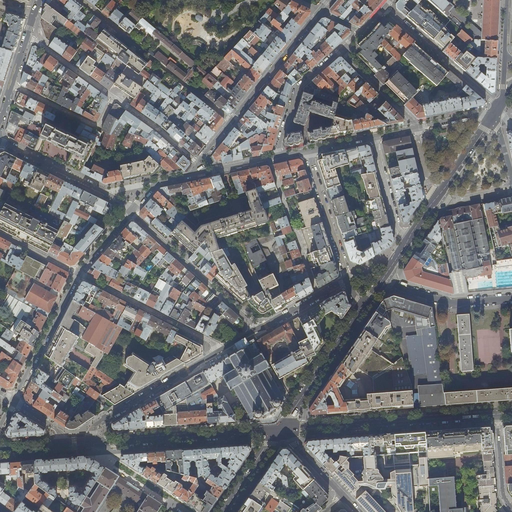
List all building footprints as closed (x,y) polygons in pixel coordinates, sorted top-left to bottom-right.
[(63,9),(52,0),(48,5),(59,14),(63,9)] [(65,6),(76,15),(83,6),(79,3),(75,0),(69,0),(66,5),(65,6)] [(275,20),(283,11),(291,1),(289,0),(277,0),(275,4),(274,3),(274,4),(281,10),(277,14),(270,8),(266,12),(266,13),(275,20)] [(344,1),(343,0),(337,0),(332,6),(329,9),(330,13),(336,16),(339,18),(347,10),(342,5),(345,1),(344,1)] [(347,10),(339,18),(343,19),(352,9),(351,9),(352,7),(356,11),(354,14),(352,12),(345,20),(349,22),(358,12),(364,5),(358,0),(355,0),(351,5),(347,10)] [(380,5),(383,0),(368,0),(364,5),(373,13),(380,5)] [(399,0),(399,1),(396,4),(397,8),(398,10),(404,14),(406,17),(413,10),(402,0),(399,0)] [(419,3),(421,0),(402,0),(413,10),(419,3)] [(428,0),(448,17),(451,14),(449,12),(453,7),(445,0),(428,0)] [(499,18),(499,0),(483,0),(482,32),(482,40),(486,40),(498,41),(499,18)] [(104,14),(109,18),(119,6),(113,1),(103,13),(104,14)] [(296,3),(291,1),(283,11),(288,15),(291,10),(296,13),(301,6),(296,3)] [(413,10),(406,17),(409,19),(413,23),(426,34),(429,36),(434,40),(445,27),(437,20),(438,18),(428,9),(427,11),(419,3),(413,10)] [(46,7),(45,8),(44,8),(44,10),(43,12),(45,13),(42,17),(52,25),(55,21),(56,20),(64,26),(68,20),(59,14),(48,5),(46,4),(45,6),(46,7)] [(367,19),(373,13),(364,5),(358,12),(359,13),(361,11),(364,15),(359,20),(357,18),(360,14),(358,12),(349,22),(353,24),(357,26),(361,26),(364,22),(367,19)] [(85,8),(83,6),(76,15),(70,22),(74,25),(87,9),(85,8)] [(126,18),(127,16),(132,10),(131,9),(125,16),(121,13),(122,12),(121,11),(120,12),(118,11),(121,8),(119,6),(109,18),(111,19),(119,25),(126,18)] [(301,6),(296,13),(291,18),(300,26),(302,23),(308,16),(308,15),(310,14),(310,13),(309,10),(301,6)] [(451,14),(448,17),(451,20),(455,16),(467,27),(466,28),(474,35),(472,39),(473,40),(480,40),(482,40),(482,32),(453,7),(449,12),(451,14)] [(92,13),(87,9),(74,25),(84,33),(88,29),(90,26),(97,17),(94,15),(87,24),(86,27),(79,22),(81,20),(82,20),(83,19),(86,21),(92,13)] [(132,10),(127,16),(129,17),(130,15),(139,22),(142,18),(141,17),(132,10)] [(283,11),(275,20),(266,13),(259,21),(263,24),(270,30),(271,28),(265,23),(268,20),(279,29),(276,33),(274,31),(273,33),(274,34),(286,44),(289,40),(296,31),(300,26),(291,18),(288,15),(283,11)] [(9,26),(2,49),(14,53),(16,49),(18,41),(21,32),(24,24),(25,20),(19,18),(20,17),(13,15),(12,15),(9,14),(9,16),(7,15),(4,21),(8,22),(8,23),(7,24),(8,26),(9,26)] [(451,20),(462,30),(472,39),(474,35),(466,28),(467,27),(455,16),(451,20)] [(52,25),(42,17),(41,22),(46,39),(49,40),(52,43),(56,37),(60,31),(55,27),(52,25)] [(102,21),(97,17),(90,26),(94,29),(102,21)] [(126,18),(119,25),(126,31),(129,33),(133,29),(136,26),(126,18)] [(144,26),(151,32),(154,28),(142,18),(139,22),(136,26),(133,29),(134,30),(135,29),(138,31),(142,27),(143,27),(144,26)] [(338,24),(333,22),(328,19),(326,18),(325,18),(323,18),(322,18),(320,20),(318,23),(330,33),(331,31),(333,30),(335,28),(338,24)] [(74,25),(70,22),(68,20),(64,26),(62,30),(60,31),(62,33),(66,26),(85,41),(88,36),(84,33),(74,25)] [(380,44),(395,27),(392,24),(389,22),(387,25),(384,28),(379,23),(374,29),(370,34),(363,40),(359,44),(358,45),(362,50),(357,55),(359,57),(369,66),(376,74),(393,56),(389,52),(380,44)] [(326,37),(330,33),(318,23),(315,27),(311,32),(321,41),(324,39),(326,37)] [(271,31),(270,30),(263,24),(261,26),(261,28),(260,28),(260,29),(257,29),(254,33),(259,38),(263,41),(265,43),(267,40),(267,39),(266,37),(271,31)] [(345,27),(338,24),(335,28),(336,29),(335,30),(337,31),(338,30),(340,31),(339,32),(340,32),(337,35),(343,41),(346,38),(347,37),(351,34),(350,30),(345,27)] [(397,25),(395,27),(380,44),(389,52),(393,48),(386,41),(388,40),(390,37),(391,36),(395,39),(391,43),(392,45),(394,47),(406,33),(401,29),(397,25)] [(439,45),(444,50),(454,38),(449,33),(450,31),(445,27),(434,40),(439,45)] [(154,28),(151,32),(153,34),(151,36),(152,37),(154,35),(169,47),(172,43),(154,28)] [(98,37),(88,29),(84,33),(88,36),(91,38),(94,40),(95,41),(98,37)] [(121,41),(105,29),(104,30),(98,37),(95,41),(98,43),(105,49),(108,51),(114,55),(118,58),(127,66),(139,74),(143,70),(145,67),(148,63),(130,48),(121,41)] [(259,38),(254,33),(250,30),(242,38),(248,43),(252,46),(259,38)] [(337,35),(333,30),(331,31),(333,33),(327,39),(326,37),(324,39),(334,49),(337,46),(343,41),(337,35)] [(462,30),(457,35),(465,42),(460,47),(464,51),(470,43),(473,40),(472,39),(462,30)] [(321,42),(321,41),(311,32),(306,38),(302,43),(312,52),(314,50),(312,48),(319,40),(321,42)] [(409,36),(406,33),(394,47),(393,48),(389,52),(393,56),(398,61),(402,57),(395,50),(397,49),(400,46),(398,45),(400,43),(408,50),(411,46),(415,41),(409,36)] [(281,49),(286,44),(274,34),(272,36),(274,38),(275,37),(276,38),(269,46),(278,54),(281,49)] [(89,40),(91,38),(88,36),(85,41),(80,47),(90,55),(96,47),(98,43),(95,41),(94,40),(93,41),(95,43),(94,44),(89,40)] [(454,38),(444,50),(443,52),(447,56),(454,61),(462,52),(455,47),(457,45),(455,44),(459,39),(456,36),(454,38)] [(68,46),(56,37),(52,43),(49,46),(67,59),(70,61),(79,49),(71,43),(68,46)] [(248,43),(242,38),(232,49),(261,75),(265,69),(271,63),(255,49),(252,47),(249,51),(256,57),(258,55),(260,57),(255,62),(241,50),(248,43)] [(334,49),(324,39),(321,41),(321,42),(316,47),(317,47),(325,56),(328,53),(334,49)] [(193,40),(190,40),(189,46),(197,46),(198,46),(204,50),(207,46),(201,42),(198,40),(197,40),(195,40),(193,40)] [(480,40),(473,40),(470,43),(474,47),(478,50),(480,50),(480,40)] [(497,50),(498,41),(486,40),(485,56),(481,55),(481,58),(497,59),(497,50)] [(269,46),(265,43),(263,41),(260,45),(263,48),(264,47),(267,49),(264,53),(261,50),(262,49),(258,45),(255,49),(271,63),(273,59),(276,56),(278,54),(269,46)] [(178,56),(182,52),(172,43),(169,47),(170,49),(178,56)] [(310,54),(312,52),(302,43),(298,48),(294,54),(303,61),(304,59),(305,58),(303,56),(305,53),(307,55),(306,56),(307,57),(310,54)] [(469,52),(474,47),(470,43),(464,51),(462,52),(454,61),(460,67),(466,71),(477,59),(469,52)] [(427,61),(411,46),(408,50),(403,56),(410,61),(409,62),(437,86),(445,76),(437,69),(427,61)] [(88,58),(80,68),(86,72),(90,76),(96,67),(101,60),(107,53),(108,51),(105,49),(102,52),(96,47),(90,55),(88,58)] [(321,60),(325,56),(317,47),(314,50),(312,52),(310,54),(318,62),(321,60)] [(2,49),(1,49),(0,50),(0,80),(5,82),(8,73),(12,61),(14,53),(2,49)] [(232,49),(224,57),(229,61),(233,57),(238,61),(237,61),(248,69),(250,71),(249,72),(246,70),(244,71),(243,70),(242,72),(243,73),(255,83),(258,79),(261,75),(232,49)] [(27,64),(38,71),(39,72),(50,56),(43,51),(41,53),(44,55),(40,60),(30,54),(28,60),(27,64)] [(187,75),(185,74),(174,64),(176,62),(170,57),(168,59),(158,51),(155,55),(153,57),(166,67),(170,70),(183,80),(187,75)] [(182,52),(178,56),(193,67),(195,63),(182,52)] [(109,54),(107,53),(101,60),(111,67),(118,58),(114,55),(112,58),(108,55),(109,54)] [(300,64),(303,61),(294,54),(291,57),(287,62),(295,69),(297,67),(296,65),(298,62),(300,64)] [(310,54),(307,57),(310,60),(307,63),(304,59),(303,61),(310,69),(314,67),(318,62),(310,54)] [(59,62),(54,59),(50,56),(39,72),(43,74),(48,77),(51,72),(59,62)] [(80,68),(88,58),(86,56),(82,57),(76,66),(77,66),(80,68)] [(398,61),(393,56),(376,74),(375,75),(374,76),(378,79),(384,85),(385,83),(397,71),(403,66),(398,61)] [(229,61),(224,57),(216,66),(223,73),(229,66),(239,74),(241,72),(229,61)] [(334,62),(329,66),(336,74),(340,69),(341,70),(343,68),(347,72),(352,67),(345,61),(342,57),(339,57),(334,62)] [(481,58),(478,57),(477,59),(466,71),(470,75),(475,80),(481,73),(478,70),(478,69),(479,68),(478,67),(480,64),(481,64),(486,64),(485,65),(486,65),(486,66),(485,67),(485,70),(487,70),(496,71),(497,64),(497,59),(481,58)] [(127,66),(118,58),(111,67),(108,72),(100,83),(105,86),(110,90),(114,85),(127,66)] [(150,60),(148,63),(145,67),(148,69),(153,62),(150,60)] [(310,69),(303,61),(300,64),(297,67),(295,69),(298,73),(299,74),(301,77),(305,74),(310,69)] [(60,63),(59,62),(51,72),(55,75),(62,65),(60,63)] [(295,69),(287,62),(284,65),(281,70),(288,76),(291,73),(288,70),(289,69),(292,72),(295,69)] [(187,75),(183,80),(189,85),(190,86),(192,84),(192,82),(189,79),(191,77),(192,77),(195,73),(197,71),(205,77),(208,74),(195,63),(193,67),(191,70),(187,74),(187,75)] [(153,73),(158,66),(155,64),(149,72),(152,74),(153,73)] [(66,68),(62,65),(55,75),(52,79),(56,82),(58,83),(68,69),(66,68)] [(147,81),(139,74),(127,66),(114,85),(118,88),(128,95),(135,99),(140,92),(140,91),(142,88),(144,86),(147,81)] [(223,73),(216,66),(208,74),(217,81),(226,89),(240,101),(243,97),(247,93),(229,78),(223,73)] [(336,74),(329,66),(324,70),(319,75),(335,90),(340,95),(340,92),(348,85),(341,78),(338,75),(336,74)] [(39,72),(38,71),(35,75),(32,73),(33,72),(31,71),(26,67),(25,69),(24,72),(32,76),(36,79),(38,80),(39,81),(43,74),(39,72)] [(105,73),(96,67),(90,76),(94,78),(100,83),(108,72),(106,71),(105,72),(105,73)] [(353,69),(352,67),(347,72),(342,77),(341,78),(348,85),(356,77),(359,74),(353,69)] [(67,108),(74,111),(81,98),(90,85),(85,81),(75,74),(68,69),(58,83),(60,84),(64,86),(56,102),(61,105),(67,108)] [(295,69),(292,72),(291,73),(288,76),(287,76),(289,78),(288,78),(287,79),(287,80),(286,81),(292,86),(294,84),(299,79),(301,77),(299,74),(294,78),(293,77),(298,73),(295,69)] [(151,76),(143,70),(139,74),(147,81),(151,76)] [(287,76),(288,76),(281,70),(278,73),(274,78),(282,84),(284,80),(287,76)] [(496,81),(496,71),(487,70),(487,75),(485,76),(481,73),(475,80),(482,85),(492,94),(495,92),(496,81)] [(394,92),(406,104),(412,97),(414,96),(418,92),(419,90),(418,89),(417,91),(397,71),(385,83),(394,92)] [(462,89),(466,85),(457,77),(450,71),(446,75),(462,89)] [(30,81),(32,76),(24,72),(22,77),(20,83),(21,85),(22,86),(26,88),(29,83),(27,82),(27,81),(26,80),(27,79),(30,81)] [(157,76),(153,73),(152,74),(151,76),(147,81),(156,87),(160,83),(162,80),(157,76)] [(250,88),(255,83),(243,73),(242,74),(243,75),(242,77),(243,78),(238,83),(235,80),(236,78),(232,74),(229,78),(247,93),(250,88)] [(49,77),(48,77),(43,74),(39,81),(39,82),(38,83),(34,91),(38,93),(41,95),(44,87),(39,85),(42,81),(46,83),(47,80),(49,77)] [(205,77),(201,81),(206,85),(210,89),(217,81),(208,74),(205,77)] [(331,93),(335,90),(319,75),(316,78),(312,81),(317,85),(321,89),(323,87),(327,89),(327,90),(331,93)] [(34,81),(36,79),(32,76),(30,81),(29,83),(26,88),(31,90),(34,91),(38,83),(34,81)] [(359,79),(356,77),(348,85),(356,93),(367,82),(364,80),(362,82),(359,79)] [(282,85),(282,84),(274,78),(271,82),(268,86),(277,94),(277,93),(275,91),(278,87),(280,89),(281,85),(282,85)] [(52,79),(50,82),(47,80),(46,83),(44,87),(41,95),(46,97),(48,98),(55,85),(56,82),(52,79)] [(277,105),(285,108),(286,105),(290,92),(291,89),(291,88),(292,86),(286,81),(284,80),(282,84),(282,85),(285,87),(283,91),(281,90),(281,92),(278,91),(277,93),(277,94),(275,97),(279,99),(277,105)] [(156,87),(147,81),(144,86),(152,93),(150,96),(148,95),(144,100),(142,99),(145,96),(140,92),(135,99),(131,104),(135,107),(142,112),(158,89),(156,87)] [(222,94),(226,89),(217,81),(210,89),(205,95),(213,102),(215,103),(219,98),(218,97),(219,95),(214,92),(214,93),(211,91),(215,87),(222,94)] [(367,82),(356,93),(348,100),(346,102),(356,108),(361,110),(361,111),(364,108),(366,106),(357,97),(360,94),(360,93),(361,92),(368,99),(367,101),(369,103),(370,102),(379,94),(375,90),(371,87),(367,82)] [(158,89),(168,97),(173,90),(172,89),(171,88),(169,90),(160,83),(156,87),(158,89)] [(181,92),(185,87),(183,86),(179,83),(173,90),(168,97),(173,101),(174,101),(178,96),(176,94),(179,90),(181,92)] [(58,87),(55,85),(48,98),(52,101),(56,102),(64,86),(60,84),(58,87)] [(95,88),(90,85),(81,98),(74,111),(82,115),(85,111),(81,109),(81,108),(84,104),(83,103),(91,92),(93,93),(91,96),(95,98),(100,92),(95,88)] [(303,92),(313,96),(316,96),(319,97),(320,92),(321,89),(317,85),(315,88),(314,89),(310,88),(307,85),(307,86),(304,88),(303,92)] [(482,99),(466,85),(462,89),(459,93),(461,94),(464,91),(472,97),(472,98),(460,100),(462,110),(474,107),(484,105),(485,101),(482,99)] [(265,90),(261,94),(272,103),(275,97),(277,94),(268,86),(265,90)] [(424,86),(419,90),(418,92),(421,96),(422,97),(423,104),(426,117),(436,115),(453,112),(462,110),(460,100),(460,96),(452,98),(452,97),(449,97),(449,96),(442,97),(443,100),(439,101),(439,98),(433,99),(433,101),(430,101),(430,103),(429,103),(428,96),(430,93),(424,86)] [(171,103),(173,101),(168,97),(158,89),(142,112),(144,114),(149,117),(155,121),(171,103)] [(222,94),(222,95),(221,96),(219,98),(215,103),(227,113),(230,113),(234,109),(235,108),(240,101),(226,89),(222,94)] [(188,90),(183,96),(180,93),(178,96),(174,101),(179,105),(180,105),(191,92),(190,91),(188,90)] [(21,105),(25,107),(30,98),(24,95),(19,92),(17,93),(16,98),(15,102),(21,105)] [(103,94),(100,92),(95,98),(88,107),(101,114),(105,106),(107,102),(107,97),(103,94)] [(205,104),(203,102),(191,92),(180,105),(183,107),(186,110),(194,116),(195,115),(198,112),(193,108),(194,105),(196,107),(197,105),(201,109),(205,104)] [(312,98),(313,96),(303,92),(303,93),(298,108),(294,122),(290,124),(284,144),(285,147),(293,145),(304,143),(301,131),(301,130),(301,127),(302,125),(305,125),(306,124),(309,112),(334,119),(338,103),(333,102),(332,107),(321,104),(321,103),(314,100),(311,103),(309,102),(309,101),(312,98)] [(339,98),(320,92),(319,97),(328,100),(333,102),(338,103),(339,98)] [(272,103),(261,94),(258,99),(254,103),(267,112),(269,109),(266,107),(267,106),(266,105),(267,104),(270,107),(272,103)] [(421,106),(412,97),(406,104),(404,105),(410,111),(417,118),(419,119),(426,117),(423,104),(422,104),(421,106)] [(34,100),(30,98),(25,107),(28,108),(29,106),(32,108),(31,110),(34,111),(38,102),(34,100)] [(344,101),(339,98),(338,103),(334,119),(332,127),(329,138),(338,136),(349,133),(355,132),(352,120),(351,117),(355,111),(356,108),(346,102),(344,101)] [(379,108),(378,110),(385,117),(386,117),(388,119),(385,120),(383,118),(379,118),(378,120),(387,125),(395,124),(403,122),(404,120),(394,109),(388,103),(386,101),(379,108)] [(43,104),(38,102),(34,111),(44,116),(49,107),(43,104)] [(370,102),(369,103),(366,106),(374,113),(378,110),(379,108),(376,105),(375,104),(374,104),(373,105),(370,102)] [(157,123),(161,126),(168,119),(174,112),(177,108),(171,103),(155,121),(157,123)] [(251,107),(249,110),(257,117),(268,126),(278,129),(279,126),(282,117),(267,112),(254,103),(251,107)] [(272,103),(270,107),(269,109),(267,112),(282,117),(283,113),(285,108),(277,105),(274,104),(272,103)] [(114,104),(109,114),(119,121),(126,110),(122,107),(117,114),(115,112),(119,105),(117,104),(114,104)] [(213,110),(205,104),(201,109),(198,112),(204,118),(202,120),(195,115),(194,116),(206,125),(216,112),(213,110)] [(183,107),(180,105),(179,105),(177,108),(174,112),(177,115),(183,107)] [(49,107),(44,116),(49,119),(52,120),(53,121),(57,112),(58,112),(53,110),(52,112),(55,114),(54,115),(50,113),(52,109),(49,107)] [(88,107),(85,111),(82,115),(89,119),(95,121),(98,120),(101,114),(88,107)] [(142,121),(134,116),(126,110),(119,121),(109,114),(105,123),(102,131),(106,133),(102,143),(98,142),(98,143),(97,145),(99,146),(111,151),(117,137),(127,122),(133,126),(129,132),(129,131),(129,132),(129,133),(127,138),(124,144),(125,145),(126,146),(131,148),(132,148),(133,140),(134,139),(140,142),(143,143),(141,146),(143,147),(146,144),(149,140),(147,139),(133,135),(142,121)] [(186,112),(181,118),(185,121),(194,129),(197,131),(208,141),(211,138),(215,132),(206,125),(194,116),(186,110),(185,111),(186,112)] [(246,113),(244,116),(254,124),(257,126),(262,131),(268,128),(268,126),(257,117),(249,110),(246,113)] [(30,125),(32,121),(23,117),(12,111),(10,116),(8,122),(17,126),(21,120),(30,125)] [(26,111),(23,117),(32,121),(34,117),(35,116),(26,111)] [(177,115),(174,112),(168,119),(172,123),(178,116),(177,115)] [(222,117),(216,112),(206,125),(215,132),(220,127),(224,121),(224,118),(222,117)] [(371,116),(369,115),(367,114),(364,118),(352,120),(355,132),(367,130),(387,125),(378,120),(377,119),(371,116)] [(241,119),(240,121),(248,128),(249,126),(251,128),(254,124),(244,116),(241,119)] [(35,117),(34,117),(32,121),(30,125),(27,131),(34,134),(40,138),(40,137),(44,129),(32,124),(35,117)] [(50,125),(52,120),(49,119),(47,123),(44,129),(40,137),(43,138),(44,139),(58,145),(72,152),(66,165),(69,166),(81,172),(84,166),(86,161),(90,163),(99,146),(97,145),(98,143),(88,138),(81,134),(79,139),(68,134),(57,128),(50,125)] [(172,123),(168,119),(161,126),(163,128),(167,131),(174,124),(172,123)] [(147,139),(153,129),(146,125),(142,121),(133,135),(147,139)] [(191,134),(194,129),(185,121),(184,122),(185,123),(180,130),(186,134),(190,138),(191,139),(202,149),(205,146),(193,135),(191,134)] [(237,124),(235,128),(241,133),(249,139),(256,135),(254,133),(252,131),(247,135),(244,133),(248,128),(240,121),(237,124)] [(27,131),(17,126),(8,122),(7,126),(6,129),(18,134),(16,136),(17,136),(15,140),(21,143),(27,131)] [(76,132),(81,134),(83,130),(86,125),(83,124),(81,123),(80,124),(76,132)] [(176,126),(174,124),(167,131),(169,133),(174,137),(179,131),(175,127),(176,126)] [(262,132),(262,131),(257,126),(255,128),(257,130),(254,133),(256,135),(258,134),(262,132)] [(278,129),(268,126),(268,128),(267,131),(271,132),(271,133),(269,133),(268,133),(268,134),(267,134),(267,135),(268,136),(267,139),(265,139),(261,152),(267,150),(272,149),(274,142),(278,129)] [(329,138),(332,127),(325,128),(326,129),(322,130),(322,127),(320,128),(321,129),(313,130),(313,132),(309,133),(310,141),(319,140),(329,138)] [(222,143),(231,150),(239,145),(234,141),(241,133),(235,128),(230,133),(222,143)] [(262,131),(262,132),(262,133),(264,134),(264,135),(261,134),(257,145),(255,146),(254,141),(258,139),(259,136),(258,134),(256,135),(249,139),(248,139),(250,147),(251,147),(253,156),(257,155),(260,155),(261,152),(265,139),(267,131),(268,128),(262,131)] [(93,129),(91,133),(88,138),(98,143),(98,142),(101,133),(98,131),(96,136),(92,134),(94,129),(93,129)] [(157,133),(153,129),(147,139),(149,140),(155,145),(156,144),(158,142),(162,137),(157,133)] [(180,130),(179,131),(174,137),(176,139),(179,142),(186,134),(180,130)] [(27,131),(21,143),(28,146),(34,134),(27,131)] [(206,144),(208,141),(197,131),(196,132),(197,133),(196,135),(206,144)] [(35,150),(40,138),(34,134),(28,146),(31,148),(35,150)] [(188,141),(190,138),(186,134),(179,142),(187,149),(194,155),(197,155),(198,153),(202,149),(191,139),(190,141),(190,142),(189,143),(188,141)] [(387,141),(384,141),(382,144),(385,154),(396,152),(412,148),(411,142),(410,136),(395,139),(387,141)] [(165,140),(162,137),(158,142),(165,148),(169,143),(165,140)] [(250,147),(248,139),(240,144),(243,158),(248,157),(253,156),(251,147),(250,147)] [(155,145),(149,140),(146,144),(150,147),(147,151),(152,156),(158,150),(159,151),(158,153),(164,159),(159,164),(167,171),(173,170),(182,168),(175,162),(168,156),(162,151),(155,145)] [(171,145),(169,143),(165,148),(164,149),(170,153),(175,148),(171,145)] [(212,156),(216,161),(218,161),(219,161),(223,163),(233,161),(232,158),(231,150),(222,143),(219,148),(216,151),(212,156)] [(243,158),(240,144),(239,145),(231,150),(232,158),(233,161),(239,159),(243,158)] [(363,146),(357,147),(360,157),(362,157),(362,158),(364,158),(366,164),(365,164),(365,166),(365,167),(367,167),(367,170),(366,171),(364,172),(365,174),(375,172),(377,172),(374,163),(373,158),(370,147),(367,145),(363,146)] [(351,148),(345,150),(349,164),(352,176),(361,175),(365,174),(364,172),(361,160),(357,161),(359,168),(352,170),(352,168),(353,167),(352,164),(351,163),(350,161),(360,158),(360,157),(357,147),(351,148)] [(178,151),(175,148),(170,153),(168,156),(175,162),(176,160),(182,154),(178,151)] [(414,155),(412,148),(396,152),(399,166),(389,168),(391,179),(418,172),(417,167),(414,155)] [(349,164),(345,150),(338,151),(331,152),(324,154),(318,162),(320,168),(324,180),(325,182),(327,188),(340,184),(335,167),(337,166),(337,167),(349,164)] [(12,168),(17,158),(12,155),(8,153),(6,153),(0,155),(0,176),(1,177),(6,166),(12,168)] [(176,160),(175,162),(182,168),(184,171),(187,168),(190,164),(190,161),(187,159),(183,155),(178,161),(176,160)] [(159,164),(155,161),(153,159),(149,156),(145,160),(144,161),(134,163),(131,162),(129,164),(120,166),(121,170),(120,170),(120,172),(121,172),(123,181),(126,180),(137,178),(152,174),(167,171),(159,164)] [(21,160),(17,158),(12,168),(21,172),(26,162),(21,160)] [(299,159),(294,160),(287,162),(291,173),(292,176),(294,183),(308,178),(306,173),(306,172),(302,161),(299,159)] [(35,166),(26,162),(21,172),(20,174),(20,175),(27,178),(25,181),(31,184),(39,168),(36,167),(35,166)] [(291,173),(287,162),(280,163),(277,164),(274,164),(277,173),(278,176),(285,174),(285,176),(287,175),(287,174),(291,173)] [(92,170),(93,171),(95,172),(105,177),(108,171),(94,164),(91,170),(92,170)] [(84,166),(81,172),(93,178),(102,183),(104,178),(105,177),(95,172),(94,174),(89,172),(90,169),(84,166)] [(267,166),(259,167),(249,169),(249,170),(256,188),(275,182),(271,173),(269,167),(267,166)] [(45,171),(39,168),(31,184),(23,200),(32,205),(35,206),(42,191),(45,186),(51,174),(45,171)] [(249,170),(248,170),(243,171),(237,172),(245,192),(247,191),(256,188),(249,170)] [(109,177),(104,178),(102,183),(105,184),(114,182),(123,181),(121,172),(120,172),(118,171),(108,173),(108,174),(109,177)] [(245,192),(237,172),(235,173),(231,174),(239,194),(245,192)] [(379,184),(375,172),(365,174),(361,175),(361,177),(363,179),(367,194),(368,194),(369,199),(382,196),(379,184)] [(418,172),(391,179),(393,187),(395,191),(405,189),(403,183),(401,182),(402,180),(403,181),(409,180),(409,179),(411,180),(409,181),(410,186),(408,187),(409,188),(421,185),(419,177),(418,172)] [(9,174),(6,180),(15,184),(17,181),(18,179),(9,174)] [(57,177),(51,174),(45,186),(59,192),(65,181),(61,179),(57,177)] [(7,183),(8,187),(6,192),(10,194),(15,184),(6,180),(1,177),(0,176),(0,185),(3,180),(7,183)] [(216,177),(210,178),(219,201),(223,199),(220,192),(220,190),(225,188),(220,176),(216,177)] [(284,186),(294,183),(292,176),(291,177),(291,178),(282,181),(284,186)] [(205,179),(199,180),(204,191),(206,196),(209,204),(219,201),(210,178),(205,179)] [(286,198),(300,193),(312,189),(310,184),(308,178),(294,183),(284,186),(283,186),(282,187),(284,193),(286,198)] [(193,181),(187,182),(199,208),(209,204),(206,196),(201,198),(199,193),(204,191),(199,180),(193,181)] [(65,181),(59,192),(52,207),(49,213),(65,220),(69,222),(74,213),(85,191),(76,187),(65,181)] [(160,189),(158,191),(178,210),(181,207),(177,203),(169,195),(174,194),(173,192),(178,191),(178,193),(180,192),(180,193),(183,193),(183,195),(186,193),(187,195),(185,197),(187,200),(185,201),(188,207),(182,213),(185,216),(190,211),(199,208),(187,182),(181,184),(177,185),(161,188),(160,189)] [(275,182),(256,188),(258,194),(274,188),(277,187),(275,182)] [(340,184),(327,188),(329,193),(331,200),(343,196),(340,184)] [(422,200),(424,198),(423,197),(422,191),(421,185),(409,188),(405,189),(395,191),(396,196),(397,199),(398,206),(403,205),(410,203),(422,200)] [(258,194),(256,188),(247,191),(248,196),(251,205),(253,210),(202,226),(196,233),(182,221),(179,224),(173,231),(172,232),(174,235),(182,241),(187,246),(189,248),(194,253),(197,250),(205,242),(204,241),(206,240),(210,253),(219,250),(215,238),(268,221),(264,209),(262,203),(262,202),(260,197),(258,194)] [(50,194),(42,191),(35,206),(49,213),(52,207),(51,207),(45,204),(50,194)] [(98,198),(91,194),(87,192),(85,191),(74,213),(79,216),(87,220),(90,215),(93,209),(98,198)] [(156,194),(151,199),(160,207),(163,204),(164,205),(166,203),(167,204),(166,205),(171,209),(167,213),(168,214),(172,217),(179,224),(182,221),(185,216),(182,213),(178,210),(158,191),(156,194)] [(21,199),(13,195),(10,194),(8,199),(29,210),(32,205),(23,200),(21,199)] [(343,196),(331,200),(332,204),(333,205),(335,213),(336,216),(349,212),(343,196)] [(382,196),(369,199),(370,201),(364,203),(365,206),(368,205),(369,210),(371,209),(377,229),(380,228),(389,226),(388,219),(384,202),(382,196)] [(280,197),(262,203),(264,209),(280,203),(282,203),(280,197)] [(490,202),(484,203),(489,227),(493,227),(496,238),(492,239),(494,248),(510,243),(511,251),(511,225),(499,229),(498,225),(496,213),(511,210),(511,197),(511,198),(504,199),(490,202)] [(104,200),(98,198),(93,209),(108,217),(114,205),(112,204),(104,200)] [(306,227),(322,222),(319,212),(314,198),(298,203),(299,204),(302,215),(305,224),(306,227)] [(160,207),(151,199),(148,203),(144,207),(156,217),(158,215),(159,216),(162,213),(161,212),(163,209),(160,207)] [(422,200),(410,203),(410,204),(409,205),(404,207),(403,205),(398,206),(400,211),(402,221),(403,222),(406,223),(413,212),(422,200)] [(19,211),(5,204),(2,211),(0,214),(0,224),(10,230),(17,233),(19,230),(30,236),(29,239),(31,240),(41,245),(50,250),(56,238),(59,232),(46,225),(47,224),(20,210),(19,211)] [(441,220),(438,221),(439,227),(442,227),(443,232),(445,232),(448,246),(447,246),(448,253),(449,253),(453,272),(449,273),(454,294),(463,293),(468,293),(466,283),(465,284),(465,280),(469,279),(469,278),(471,278),(475,277),(480,276),(480,277),(492,274),(490,263),(488,261),(483,262),(482,256),(490,254),(489,250),(479,204),(474,205),(459,209),(449,211),(450,216),(442,218),(441,219),(441,220)] [(156,217),(144,207),(142,210),(140,212),(140,215),(145,220),(150,224),(156,218),(156,217)] [(349,212),(336,216),(336,217),(337,218),(339,225),(341,230),(342,233),(361,227),(366,226),(364,217),(363,216),(355,218),(354,216),(356,216),(354,211),(349,212)] [(56,238),(64,242),(72,225),(74,226),(79,216),(74,213),(69,222),(65,220),(59,232),(56,238)] [(98,220),(90,215),(87,220),(89,221),(91,222),(105,230),(109,225),(98,219),(98,220)] [(278,228),(279,229),(290,225),(288,220),(287,216),(275,220),(276,222),(279,221),(281,227),(278,228)] [(156,218),(150,224),(157,230),(158,231),(166,239),(169,236),(172,232),(173,231),(156,218)] [(68,245),(70,246),(91,222),(89,221),(68,245)] [(444,250),(439,227),(438,221),(432,230),(427,237),(438,243),(436,245),(444,250)] [(105,230),(91,222),(70,246),(85,253),(89,248),(98,238),(105,230)] [(129,224),(126,228),(134,236),(135,235),(134,234),(137,231),(142,235),(138,239),(141,242),(148,234),(144,230),(143,229),(134,222),(132,222),(129,224)] [(326,234),(322,222),(306,227),(302,229),(310,253),(330,246),(326,234)] [(285,234),(290,233),(292,232),(291,228),(290,225),(279,229),(275,230),(273,231),(273,233),(275,238),(285,234)] [(374,230),(368,231),(368,232),(375,256),(383,250),(389,247),(392,244),(394,240),(393,234),(391,226),(389,226),(380,228),(382,235),(381,235),(382,238),(380,239),(379,238),(377,239),(374,230)] [(362,229),(361,227),(342,233),(343,236),(344,239),(362,234),(361,229),(362,229)] [(124,231),(120,235),(130,244),(136,237),(134,236),(126,228),(124,231)] [(368,232),(362,234),(344,239),(344,242),(347,248),(349,255),(351,260),(360,264),(364,262),(371,258),(375,256),(368,232)] [(276,239),(275,238),(273,233),(256,239),(258,244),(259,244),(276,239)] [(148,234),(141,242),(144,245),(151,252),(154,254),(157,250),(161,246),(157,242),(148,234)] [(285,234),(275,238),(276,239),(276,240),(279,247),(284,245),(286,244),(288,243),(285,237),(286,237),(285,234)] [(130,244),(120,235),(115,241),(109,248),(123,256),(127,258),(135,248),(130,244)] [(18,246),(6,240),(0,237),(0,259),(8,264),(13,255),(15,251),(18,246)] [(427,245),(424,250),(430,254),(435,261),(438,265),(447,264),(444,250),(436,245),(438,243),(427,237),(425,239),(423,242),(427,245)] [(64,242),(56,238),(50,250),(49,252),(54,254),(58,256),(63,247),(61,246),(58,247),(56,246),(56,243),(56,242),(64,245),(65,243),(64,242)] [(256,239),(243,243),(247,255),(253,268),(267,261),(261,249),(253,253),(250,247),(258,244),(256,239)] [(282,255),(279,247),(276,240),(271,247),(285,278),(290,276),(290,275),(289,272),(287,269),(285,262),(282,255)] [(296,240),(288,243),(286,244),(286,246),(288,245),(290,251),(287,252),(284,245),(279,247),(282,255),(286,253),(290,252),(298,248),(297,244),(296,240)] [(205,242),(197,250),(199,251),(201,253),(200,253),(204,257),(209,251),(205,242)] [(68,245),(65,243),(64,245),(63,247),(58,256),(57,258),(67,263),(71,266),(74,265),(80,258),(85,253),(70,246),(68,245)] [(144,245),(138,251),(146,258),(148,260),(149,259),(147,257),(151,252),(144,245)] [(161,246),(157,250),(160,252),(151,261),(156,265),(167,251),(164,249),(161,246)] [(330,246),(310,253),(311,253),(307,255),(308,256),(309,261),(314,259),(317,266),(320,266),(335,261),(334,258),(331,250),(330,246)] [(268,248),(260,247),(261,249),(267,261),(272,273),(276,281),(280,280),(277,274),(278,271),(268,248)] [(107,250),(103,254),(112,259),(113,260),(113,259),(114,259),(115,258),(114,258),(115,256),(121,259),(123,256),(109,248),(107,250)] [(138,251),(135,248),(127,258),(128,260),(137,265),(139,266),(146,258),(138,251)] [(298,248),(290,252),(292,256),(287,257),(286,253),(282,255),(285,262),(294,258),(301,256),(300,252),(298,248)] [(219,250),(210,253),(212,257),(216,265),(218,270),(219,272),(218,274),(222,278),(223,279),(225,283),(227,282),(230,288),(232,287),(236,292),(237,291),(238,292),(244,302),(248,299),(252,297),(251,294),(252,293),(235,264),(232,266),(222,249),(219,250)] [(197,250),(194,253),(192,255),(188,259),(190,260),(192,262),(197,256),(196,254),(199,251),(197,250)] [(414,255),(413,257),(423,264),(424,264),(428,267),(432,262),(433,262),(435,261),(430,254),(424,250),(423,251),(421,255),(417,252),(414,255)] [(167,251),(156,265),(160,267),(162,265),(167,268),(175,259),(170,254),(167,251)] [(210,253),(209,251),(204,257),(198,263),(201,266),(199,269),(200,270),(206,264),(207,264),(208,262),(209,261),(212,257),(210,253)] [(112,259),(103,254),(101,256),(98,260),(110,267),(130,278),(132,274),(133,272),(130,270),(124,266),(122,265),(120,268),(112,264),(112,263),(110,262),(112,259)] [(18,257),(13,255),(8,264),(12,266),(13,264),(17,265),(15,268),(16,269),(19,270),(24,261),(21,259),(21,258),(20,257),(19,257),(18,257)] [(32,258),(27,256),(24,261),(19,270),(30,276),(38,261),(32,258)] [(431,270),(423,264),(413,257),(408,265),(404,271),(407,280),(429,287),(453,294),(454,294),(449,273),(447,264),(438,265),(438,270),(431,270)] [(287,269),(297,266),(296,262),(294,258),(285,262),(287,269)] [(511,258),(497,260),(495,261),(495,268),(496,268),(497,270),(507,270),(511,269),(511,268),(511,258)] [(167,268),(159,278),(166,283),(170,285),(173,281),(175,279),(167,272),(170,269),(177,276),(179,274),(185,267),(180,263),(175,259),(167,268)] [(110,267),(98,260),(95,263),(92,267),(95,269),(101,272),(104,273),(110,267)] [(135,267),(137,265),(128,260),(124,266),(130,270),(133,266),(135,267)] [(38,261),(30,276),(37,280),(39,281),(47,266),(42,263),(38,261)] [(338,270),(335,261),(320,266),(321,269),(321,270),(325,269),(326,270),(327,270),(327,271),(321,274),(320,274),(319,274),(318,275),(318,276),(314,278),(318,288),(330,281),(333,279),(338,277),(339,273),(338,270)] [(438,265),(435,261),(433,262),(432,262),(428,267),(424,264),(423,264),(431,270),(438,270),(438,265)] [(57,267),(49,262),(47,266),(39,281),(45,284),(46,285),(60,292),(61,289),(66,279),(69,275),(68,272),(57,267)] [(297,266),(287,269),(289,272),(294,270),(294,271),(295,271),(296,273),(290,275),(290,276),(291,277),(307,271),(305,268),(304,263),(297,266)] [(207,264),(206,264),(200,270),(202,272),(206,275),(214,267),(213,265),(211,268),(207,264)] [(135,267),(134,270),(145,277),(148,271),(139,266),(137,265),(135,267)] [(216,265),(214,267),(206,275),(208,277),(211,280),(213,278),(218,274),(216,272),(218,270),(216,265)] [(130,278),(110,267),(104,273),(113,278),(121,282),(125,284),(126,285),(130,278)] [(185,267),(179,274),(184,278),(189,272),(187,270),(185,267)] [(97,279),(101,272),(95,269),(93,271),(90,270),(87,274),(97,279)] [(291,277),(291,279),(297,277),(298,279),(305,277),(306,278),(309,277),(307,274),(307,271),(291,277)] [(109,285),(113,278),(104,273),(101,272),(97,279),(98,280),(100,277),(104,279),(108,281),(107,284),(109,285)] [(189,272),(184,278),(178,285),(175,288),(181,292),(183,290),(179,288),(184,283),(186,285),(185,286),(186,287),(195,277),(192,274),(189,272)] [(278,285),(276,281),(272,273),(259,279),(269,299),(274,308),(276,312),(282,309),(287,306),(281,294),(273,298),(268,290),(278,285)] [(143,279),(132,274),(130,278),(126,285),(125,287),(125,288),(123,292),(134,298),(141,284),(143,280),(143,279)] [(305,281),(294,285),(294,286),(299,299),(307,295),(314,291),(311,284),(310,280),(309,277),(306,278),(305,279),(305,281)] [(119,285),(121,282),(113,278),(109,285),(114,287),(114,288),(121,291),(123,292),(125,288),(119,285)] [(166,283),(159,278),(155,285),(152,291),(160,295),(166,283)] [(194,291),(198,288),(202,283),(200,281),(196,278),(189,287),(194,291)] [(45,284),(39,281),(37,280),(25,299),(21,296),(14,292),(12,296),(23,303),(32,308),(35,304),(39,306),(39,307),(37,310),(35,308),(34,309),(36,311),(38,312),(47,317),(50,312),(55,302),(60,292),(46,285),(46,287),(50,289),(49,292),(43,288),(45,284)] [(86,292),(89,294),(93,285),(85,281),(82,282),(79,288),(75,295),(73,300),(83,305),(85,303),(86,301),(82,299),(83,298),(84,298),(86,295),(85,294),(86,292)] [(174,288),(170,285),(166,283),(160,295),(159,297),(153,308),(156,309),(160,311),(167,300),(169,296),(174,288)] [(202,283),(198,288),(200,290),(199,291),(200,291),(199,292),(199,294),(198,295),(194,291),(189,297),(191,298),(196,301),(206,290),(208,288),(204,285),(202,283)] [(143,285),(141,284),(134,298),(138,300),(145,304),(150,294),(152,291),(155,285),(154,284),(149,293),(144,290),(145,289),(144,289),(143,289),(143,290),(141,289),(143,285)] [(96,287),(93,285),(89,294),(89,295),(87,299),(92,302),(99,288),(96,287)] [(289,289),(281,294),(287,306),(294,302),(299,299),(294,286),(291,288),(290,286),(288,287),(289,289)] [(93,310),(97,301),(98,300),(103,290),(101,289),(99,288),(92,302),(89,308),(93,310)] [(181,292),(175,288),(174,288),(169,296),(177,301),(181,292)] [(106,292),(103,290),(98,300),(104,303),(101,309),(97,307),(98,305),(97,304),(98,302),(97,301),(93,310),(93,311),(95,312),(97,313),(101,315),(104,310),(107,304),(112,295),(106,292)] [(208,303),(211,300),(210,299),(207,302),(203,299),(208,294),(208,292),(206,290),(196,301),(205,307),(208,303)] [(254,292),(252,293),(251,294),(252,297),(248,299),(250,303),(254,307),(260,312),(265,313),(268,311),(274,308),(269,299),(268,298),(267,298),(266,298),(265,298),(264,296),(265,296),(262,291),(256,295),(254,292)] [(330,299),(320,304),(320,306),(326,314),(332,311),(341,317),(342,317),(346,310),(349,306),(349,305),(346,294),(345,293),(342,292),(330,299)] [(189,297),(185,295),(183,293),(181,297),(187,302),(186,305),(184,304),(181,309),(183,310),(181,312),(178,310),(179,308),(176,306),(170,316),(174,318),(179,321),(191,298),(189,297)] [(157,297),(150,294),(145,304),(149,305),(153,308),(159,297),(157,296),(157,297)] [(116,297),(112,295),(107,304),(116,309),(121,299),(116,297)] [(215,295),(214,296),(211,300),(208,303),(215,310),(223,302),(219,298),(215,295)] [(383,301),(386,310),(393,308),(415,315),(428,319),(430,328),(435,327),(432,307),(425,305),(405,299),(394,296),(384,299),(383,301)] [(205,307),(196,301),(191,298),(179,321),(191,327),(195,329),(200,320),(199,320),(198,321),(197,320),(196,322),(188,318),(191,312),(193,307),(202,312),(200,315),(201,315),(200,317),(202,318),(204,314),(207,308),(205,307)] [(118,324),(124,311),(127,305),(128,303),(124,301),(121,299),(116,309),(112,315),(110,320),(113,322),(118,324)] [(67,312),(60,325),(82,338),(83,337),(82,336),(86,328),(79,322),(72,317),(74,313),(81,318),(82,318),(83,317),(90,321),(95,312),(93,311),(93,310),(89,308),(83,305),(73,300),(67,312)] [(173,303),(167,300),(160,311),(164,313),(168,315),(176,303),(173,301),(173,303)] [(391,324),(386,310),(383,301),(375,313),(369,321),(364,329),(378,339),(386,326),(391,324)] [(227,305),(223,302),(215,310),(214,311),(216,312),(217,310),(220,312),(218,315),(221,317),(222,315),(229,308),(227,305)] [(34,309),(32,308),(23,303),(16,316),(21,320),(40,332),(44,323),(47,317),(38,312),(33,321),(27,317),(29,314),(34,316),(36,311),(34,309)] [(127,305),(124,311),(118,324),(123,327),(129,331),(131,326),(126,323),(128,319),(133,322),(139,311),(138,311),(133,308),(127,305)] [(321,320),(326,314),(320,306),(305,315),(299,318),(316,354),(322,345),(325,342),(319,330),(317,331),(315,327),(316,326),(315,325),(317,324),(321,320)] [(229,308),(222,315),(229,324),(230,325),(234,322),(237,318),(239,317),(236,313),(229,308)] [(140,309),(139,311),(133,322),(131,326),(129,331),(134,334),(135,334),(146,312),(142,310),(140,309)] [(104,310),(101,315),(110,320),(112,315),(104,310)] [(149,314),(146,312),(135,334),(140,337),(151,315),(149,314)] [(110,320),(101,315),(97,313),(82,339),(105,352),(108,354),(123,327),(118,324),(113,322),(110,320)] [(221,317),(218,315),(215,313),(212,318),(210,322),(212,324),(211,326),(208,325),(203,333),(209,336),(213,330),(214,331),(218,324),(217,323),(220,317),(227,326),(229,324),(222,315),(221,317)] [(210,322),(212,318),(204,314),(202,318),(200,320),(195,329),(199,331),(203,333),(208,325),(210,322)] [(460,358),(461,372),(473,371),(469,314),(457,315),(457,324),(456,324),(456,327),(458,327),(459,344),(457,344),(458,347),(459,347),(460,355),(458,355),(459,358),(460,358)] [(160,320),(151,315),(140,337),(146,340),(153,327),(155,327),(157,328),(156,329),(169,336),(173,326),(162,320),(160,320)] [(415,315),(417,336),(422,335),(421,329),(430,328),(428,319),(415,315)] [(294,319),(289,322),(299,343),(300,346),(309,365),(313,359),(316,354),(299,318),(298,317),(294,319)] [(21,320),(13,333),(32,346),(34,343),(33,343),(36,339),(37,337),(37,336),(40,332),(21,320)] [(260,339),(258,340),(267,358),(275,354),(272,349),(274,343),(281,339),(287,340),(291,347),(299,343),(289,322),(272,332),(260,339)] [(45,354),(57,363),(65,369),(76,377),(78,379),(82,381),(92,366),(95,368),(105,352),(82,339),(82,338),(60,325),(56,332),(48,348),(45,354)] [(176,328),(173,326),(169,336),(166,341),(172,344),(177,332),(179,329),(176,328)] [(417,336),(406,337),(409,362),(412,362),(414,377),(427,375),(429,382),(436,381),(437,384),(418,385),(419,393),(419,407),(431,406),(446,405),(444,393),(436,329),(435,329),(435,327),(430,328),(421,329),(422,335),(417,336)] [(32,346),(13,333),(7,328),(0,338),(17,350),(20,352),(27,357),(29,352),(32,346)] [(352,374),(371,349),(378,339),(364,329),(357,338),(347,353),(339,365),(350,372),(352,374)] [(177,332),(172,344),(167,352),(173,355),(172,356),(186,364),(192,360),(198,357),(203,354),(203,345),(190,339),(177,332)] [(15,351),(17,350),(0,338),(0,344),(12,353),(14,350),(15,351)] [(204,371),(210,383),(223,376),(230,389),(233,388),(248,414),(249,417),(250,419),(253,418),(254,419),(255,419),(256,418),(257,419),(266,414),(265,413),(272,408),(273,409),(280,405),(282,404),(282,403),(283,403),(283,402),(284,401),(283,401),(283,400),(286,399),(283,394),(282,394),(267,368),(270,367),(262,353),(261,353),(255,342),(248,346),(229,357),(224,359),(224,360),(204,371)] [(305,370),(309,365),(300,346),(270,362),(279,378),(283,376),(285,378),(293,374),(300,370),(303,374),(305,370)] [(366,394),(412,390),(412,384),(402,357),(392,364),(371,349),(352,374),(357,379),(360,377),(366,394)] [(3,352),(0,355),(0,361),(1,363),(5,357),(8,359),(8,358),(12,361),(9,366),(8,365),(7,366),(18,374),(20,371),(23,366),(14,359),(11,358),(3,352)] [(20,352),(14,359),(23,366),(25,361),(27,357),(20,352)] [(134,372),(124,387),(134,394),(139,391),(158,380),(156,377),(157,376),(158,377),(159,377),(160,376),(160,375),(161,374),(163,377),(179,368),(186,364),(172,356),(173,355),(167,352),(163,360),(156,363),(155,362),(153,362),(151,364),(133,352),(124,366),(134,372)] [(57,363),(45,354),(42,361),(38,368),(48,374),(50,370),(51,370),(52,368),(55,363),(56,364),(57,363)] [(336,369),(329,379),(338,387),(344,399),(345,412),(352,411),(371,410),(367,398),(366,394),(360,377),(357,379),(352,374),(350,372),(339,365),(336,369)] [(0,384),(5,388),(6,388),(12,386),(14,384),(16,379),(18,374),(7,366),(6,366),(1,373),(0,374),(0,384)] [(117,382),(95,368),(92,366),(82,381),(91,388),(99,394),(100,394),(104,397),(115,405),(125,399),(134,394),(124,387),(120,384),(119,386),(103,394),(101,393),(104,389),(103,388),(104,385),(108,388),(112,385),(112,384),(113,385),(117,382)] [(48,374),(38,368),(35,374),(32,380),(51,394),(53,390),(44,383),(49,377),(52,380),(52,381),(57,385),(54,390),(63,397),(64,396),(66,392),(62,389),(64,386),(57,381),(48,374)] [(72,383),(76,377),(65,369),(57,381),(64,386),(68,389),(69,388),(72,383)] [(196,375),(185,381),(192,394),(204,387),(205,389),(205,388),(205,387),(209,384),(210,385),(211,385),(210,383),(204,371),(196,375)] [(327,383),(319,395),(322,401),(326,396),(331,406),(324,407),(325,414),(331,413),(345,412),(344,399),(338,387),(329,379),(327,383)] [(32,380),(29,385),(28,387),(29,387),(25,395),(26,401),(35,407),(40,410),(51,394),(32,380)] [(186,397),(192,394),(185,381),(170,390),(156,399),(160,406),(161,408),(163,411),(163,414),(164,426),(172,425),(178,425),(176,404),(186,399),(186,397)] [(74,385),(72,383),(69,388),(70,389),(68,391),(72,394),(74,391),(75,389),(76,387),(74,385)] [(211,385),(210,385),(212,388),(207,391),(205,388),(205,389),(204,387),(192,394),(186,397),(186,399),(176,404),(178,425),(194,423),(208,422),(206,403),(206,399),(218,396),(211,385)] [(444,393),(446,405),(458,404),(482,402),(505,400),(511,399),(511,387),(508,388),(508,386),(505,386),(505,388),(488,389),(488,388),(485,388),(485,390),(468,391),(468,389),(465,389),(465,391),(456,392),(456,390),(453,390),(453,392),(444,393)] [(87,394),(76,387),(75,389),(85,396),(88,398),(85,403),(82,401),(84,397),(74,391),(72,394),(71,394),(82,401),(79,404),(88,410),(92,405),(95,400),(87,394)] [(91,388),(87,394),(95,400),(100,403),(104,397),(100,394),(99,394),(91,388)] [(63,397),(54,390),(53,390),(51,394),(40,410),(44,413),(50,417),(56,407),(59,403),(63,397)] [(412,390),(366,394),(367,398),(371,410),(380,409),(391,409),(408,407),(414,407),(412,393),(412,390)] [(67,398),(64,396),(63,397),(59,403),(62,405),(61,407),(63,407),(70,396),(68,395),(67,398)] [(323,414),(325,414),(324,407),(324,403),(322,401),(319,395),(316,399),(309,409),(312,414),(323,414)] [(219,411),(219,422),(226,421),(235,420),(234,415),(233,415),(226,402),(227,402),(224,397),(223,397),(222,396),(218,398),(218,408),(222,408),(224,411),(219,411)] [(156,409),(160,406),(156,399),(148,403),(141,407),(145,415),(146,416),(146,420),(146,427),(156,426),(164,426),(163,414),(159,414),(159,415),(150,416),(149,416),(149,415),(149,413),(151,412),(151,413),(152,413),(154,412),(155,411),(154,409),(155,408),(156,409)] [(206,403),(208,422),(214,422),(219,422),(219,411),(213,412),(212,403),(206,403)] [(96,416),(88,410),(79,404),(78,407),(83,415),(81,416),(80,414),(76,416),(74,413),(65,426),(67,428),(68,428),(69,428),(71,429),(72,429),(75,429),(76,429),(78,428),(85,423),(96,416)] [(61,410),(56,407),(50,417),(55,420),(61,411),(61,410)] [(67,415),(61,411),(55,420),(59,422),(60,423),(65,426),(74,413),(77,408),(75,407),(72,411),(70,409),(67,415)] [(142,416),(145,415),(141,407),(133,412),(125,416),(129,422),(129,428),(137,428),(146,427),(146,420),(143,420),(142,416)] [(41,426),(21,412),(15,414),(10,423),(6,432),(9,437),(20,436),(37,435),(44,434),(45,428),(41,426)] [(121,429),(129,428),(129,422),(125,416),(120,419),(119,419),(112,423),(114,429),(121,429)] [(511,424),(509,425),(503,426),(505,454),(510,454),(511,453),(511,424)] [(438,430),(425,431),(427,451),(427,454),(454,452),(482,450),(480,427),(472,428),(459,429),(438,430)] [(480,427),(482,450),(494,449),(494,442),(492,442),(492,438),(491,430),(490,430),(489,427),(488,427),(480,427)] [(402,433),(394,434),(394,446),(417,444),(417,452),(418,452),(427,451),(425,431),(417,432),(402,433)] [(370,435),(368,435),(369,455),(375,455),(375,450),(374,450),(373,446),(374,445),(378,445),(378,446),(380,445),(379,448),(380,455),(384,454),(383,452),(383,444),(383,434),(370,435)] [(388,434),(383,434),(383,444),(386,444),(386,448),(389,448),(390,454),(392,454),(395,453),(394,446),(394,434),(388,434)] [(358,436),(350,437),(351,457),(354,457),(354,451),(355,449),(358,449),(359,449),(359,447),(361,447),(362,449),(363,456),(369,455),(368,435),(358,436)] [(341,437),(332,438),(333,454),(335,454),(339,455),(339,453),(338,452),(336,452),(336,451),(338,450),(346,450),(347,451),(346,452),(346,457),(348,457),(351,457),(350,437),(341,437)] [(333,454),(332,438),(322,439),(307,440),(306,446),(308,448),(313,454),(323,464),(333,454)] [(220,446),(221,458),(228,458),(229,457),(231,459),(229,460),(228,462),(229,463),(227,465),(225,464),(223,460),(221,460),(221,463),(235,473),(243,462),(251,450),(248,444),(234,445),(220,446)] [(211,447),(202,448),(203,473),(210,470),(211,469),(209,466),(209,461),(207,460),(209,458),(210,459),(216,458),(217,463),(218,463),(217,464),(216,464),(213,466),(212,467),(213,468),(221,463),(221,460),(221,458),(220,446),(211,447)] [(203,473),(202,448),(192,449),(183,449),(184,474),(196,477),(198,476),(203,474),(203,473)] [(174,450),(165,450),(166,462),(166,469),(166,470),(175,472),(176,470),(171,469),(171,465),(172,464),(172,462),(171,460),(172,459),(173,459),(174,460),(175,460),(176,460),(177,458),(178,458),(179,460),(177,461),(177,464),(179,465),(180,473),(184,474),(183,449),(174,450)] [(276,457),(270,466),(287,477),(289,476),(282,471),(281,472),(280,471),(284,466),(283,465),(285,463),(286,463),(287,463),(289,465),(288,466),(293,471),(292,472),(301,463),(293,455),(288,449),(281,449),(276,457)] [(480,502),(480,510),(482,511),(493,511),(494,511),(497,509),(496,508),(495,507),(497,505),(495,504),(496,502),(496,494),(496,492),(494,492),(493,477),(495,477),(494,473),(494,465),(492,466),(492,462),(492,459),(494,459),(494,455),(494,449),(482,450),(483,460),(483,463),(484,473),(477,474),(476,474),(476,475),(476,476),(476,477),(477,478),(478,478),(479,498),(478,498),(478,499),(477,500),(478,501),(479,502),(480,502)] [(157,451),(148,452),(148,462),(153,462),(153,463),(157,463),(157,461),(161,461),(161,462),(166,462),(165,450),(157,451)] [(343,462),(331,473),(351,494),(365,482),(366,482),(377,481),(378,482),(379,484),(399,483),(399,491),(395,491),(393,493),(392,496),(392,499),(393,502),(398,507),(401,511),(414,511),(412,485),(429,485),(428,477),(427,459),(427,454),(427,451),(418,452),(418,464),(409,464),(409,452),(395,453),(392,454),(393,466),(384,466),(384,454),(380,455),(375,455),(369,455),(363,456),(363,473),(361,473),(360,472),(356,476),(343,462)] [(123,454),(121,460),(131,466),(142,473),(147,465),(148,464),(148,462),(148,452),(137,453),(123,454)] [(335,456),(335,454),(333,454),(323,464),(326,468),(331,473),(343,462),(348,457),(346,457),(343,456),(340,455),(339,458),(337,460),(336,460),(335,461),(331,457),(332,457),(334,456),(335,456)] [(55,459),(34,460),(35,477),(36,483),(51,494),(56,498),(57,496),(57,489),(56,488),(53,488),(49,486),(49,485),(45,482),(45,483),(42,481),(41,471),(44,471),(44,472),(49,471),(71,469),(75,469),(75,468),(86,468),(90,470),(93,472),(96,472),(96,475),(93,475),(92,478),(91,478),(87,485),(86,488),(86,489),(83,494),(81,494),(77,491),(76,487),(75,486),(70,487),(69,488),(69,498),(65,505),(68,506),(75,511),(77,511),(87,497),(97,480),(105,467),(95,461),(88,456),(55,459)] [(27,461),(22,461),(23,473),(29,473),(29,477),(35,477),(34,460),(27,461)] [(17,461),(10,462),(10,473),(11,475),(17,475),(18,483),(15,482),(14,483),(19,486),(24,489),(23,473),(22,461),(17,461)] [(0,474),(10,473),(10,462),(4,462),(0,462),(0,482),(7,486),(11,480),(11,477),(6,477),(4,481),(0,479),(0,474)] [(221,463),(213,468),(214,470),(219,468),(220,466),(222,468),(222,469),(223,470),(218,477),(211,473),(210,470),(203,473),(203,474),(206,476),(224,489),(229,481),(235,473),(221,463)] [(296,480),(304,489),(314,479),(315,478),(311,474),(305,467),(301,463),(292,472),(292,473),(297,478),(297,479),(296,480)] [(152,468),(147,465),(142,473),(149,478),(157,483),(163,474),(159,471),(159,472),(155,470),(156,468),(153,466),(152,468)] [(287,477),(270,466),(265,473),(259,481),(273,491),(275,487),(274,486),(276,482),(274,481),(277,476),(282,479),(283,487),(284,487),(285,499),(290,502),(287,477)] [(105,467),(97,480),(101,483),(90,499),(87,497),(77,511),(95,511),(110,489),(111,489),(115,488),(140,504),(139,504),(140,508),(137,511),(157,511),(162,504),(148,495),(143,492),(125,481),(115,474),(105,467)] [(180,473),(175,472),(166,470),(163,474),(157,483),(164,488),(172,493),(184,474),(180,473)] [(469,511),(469,506),(465,507),(464,506),(463,506),(462,506),(462,507),(456,507),(453,476),(444,476),(443,470),(440,470),(440,476),(428,477),(429,485),(437,484),(439,511),(469,511)] [(197,486),(199,484),(196,477),(184,474),(172,493),(175,495),(176,495),(187,503),(194,491),(197,486)] [(201,483),(198,476),(196,477),(199,484),(218,498),(221,494),(224,489),(206,476),(204,478),(207,480),(206,481),(213,486),(212,488),(208,486),(207,487),(201,483)] [(304,489),(317,503),(320,506),(324,503),(328,499),(326,497),(328,494),(326,492),(314,479),(304,489)] [(273,491),(259,481),(257,485),(252,492),(249,497),(262,506),(265,502),(262,501),(266,496),(265,495),(267,492),(270,494),(273,491)] [(14,511),(38,511),(51,494),(36,483),(30,492),(14,511)] [(218,498),(199,484),(197,486),(206,492),(202,498),(198,495),(198,494),(194,491),(187,503),(196,509),(201,511),(206,511),(209,511),(213,506),(218,498)] [(10,497),(5,505),(9,508),(14,511),(30,492),(24,489),(19,486),(16,490),(18,491),(19,491),(21,492),(19,494),(21,494),(19,496),(18,495),(17,497),(16,497),(15,496),(13,494),(10,497)] [(386,511),(366,490),(361,495),(356,499),(360,503),(368,511),(386,511)] [(10,497),(3,491),(0,494),(0,501),(5,505),(10,497)] [(273,491),(270,494),(274,497),(271,500),(266,508),(270,511),(295,511),(297,511),(300,509),(290,502),(285,499),(273,491)] [(56,498),(51,494),(38,511),(53,511),(49,508),(56,498)] [(262,506),(249,497),(244,505),(238,511),(270,511),(266,508),(265,508),(262,506)] [(317,511),(322,508),(320,506),(317,503),(314,506),(314,505),(308,508),(309,510),(307,511),(306,510),(304,509),(303,508),(301,510),(301,511),(297,511),(295,511),(317,511)]
